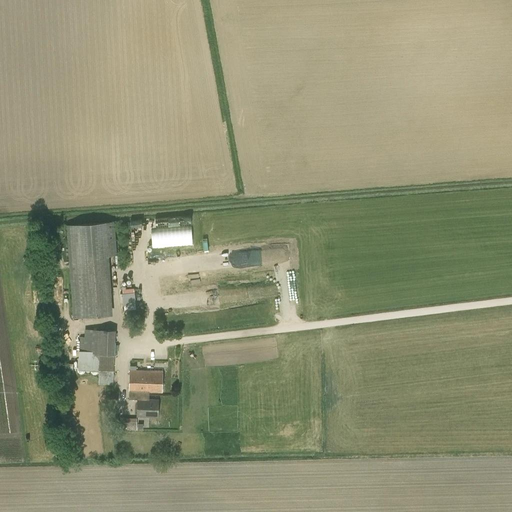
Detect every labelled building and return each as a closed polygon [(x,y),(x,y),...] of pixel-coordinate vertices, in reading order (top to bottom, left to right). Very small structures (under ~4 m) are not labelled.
[(116,255),(113,223),(66,227),(73,318),(104,316),(100,257),(116,255)] [(233,253),(214,259),(217,270),(230,266),(228,259),(234,257),(233,253)] [(234,289),(234,301),(259,300),(259,288),(234,289)] [(122,305),(134,304),(133,289),(121,290),(122,305)] [(79,353),(99,354),(100,330),(101,330),(101,329),(84,329),(84,336),(80,336),(79,353)] [(99,355),(114,355),(115,355),(116,330),(101,330),(100,330),(99,354),(99,355)] [(113,371),(114,355),(99,355),(99,371),(113,371)] [(162,392),(162,372),(130,371),(129,400),(138,400),(137,417),(157,417),(158,401),(149,401),(149,392),(162,392)] [(136,429),(136,420),(121,420),(121,429),(136,429)]
